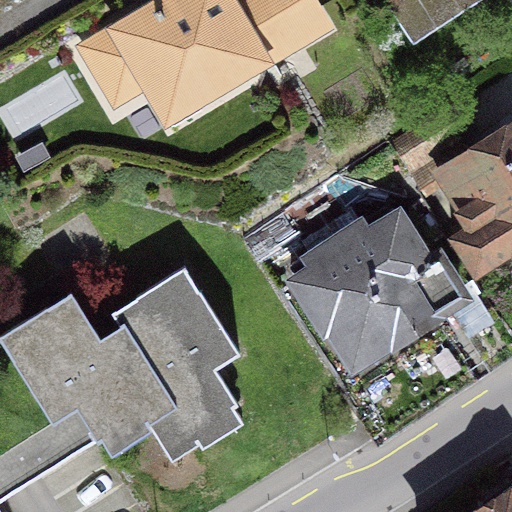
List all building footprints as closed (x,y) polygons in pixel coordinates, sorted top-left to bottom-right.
[(194,100),(322,23),(308,0),(259,0),(236,14),(227,0),(165,0),(86,47),(116,96),(146,78),(154,91),(176,78),(181,80),(194,100)] [(383,0),(412,43),(476,0),(383,0)] [(452,236),(476,271),(511,247),(511,126),(469,154),(441,111),(393,141),(421,186),(439,174),(474,227),(457,238),(452,236)] [(366,235),(358,222),(291,266),(298,277),(295,280),(325,327),(330,325),(353,362),(461,294),(437,257),(428,263),(397,215),(366,235)] [(71,290),(0,334),(0,339),(53,423),(77,407),(97,439),(142,411),(171,457),(198,440),(191,430),(237,402),(215,367),(239,351),(184,264),(112,310),(121,325),(101,337),(71,290)] [(77,407),(53,423),(0,339),(0,501),(97,439),(77,407)] [(511,511),(511,490),(478,511),(511,511)]
